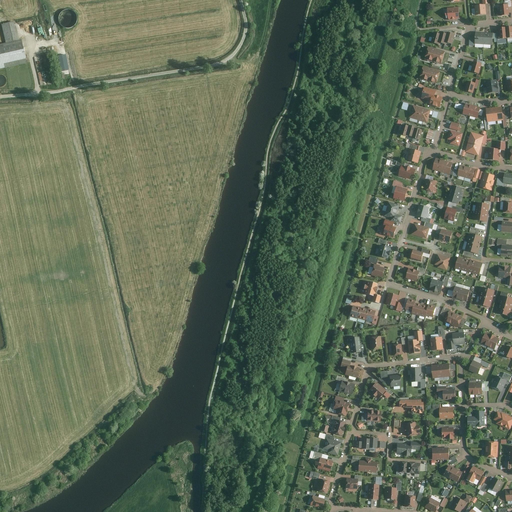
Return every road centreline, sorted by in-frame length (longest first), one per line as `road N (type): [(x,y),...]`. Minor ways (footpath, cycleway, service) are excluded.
road 1 (track): [(0,96),(217,66),(243,38),(239,0)]
road 2 (residential): [(483,319),(390,283),(430,150)]
road 3 (residential): [(351,431),(370,368),(462,358)]
